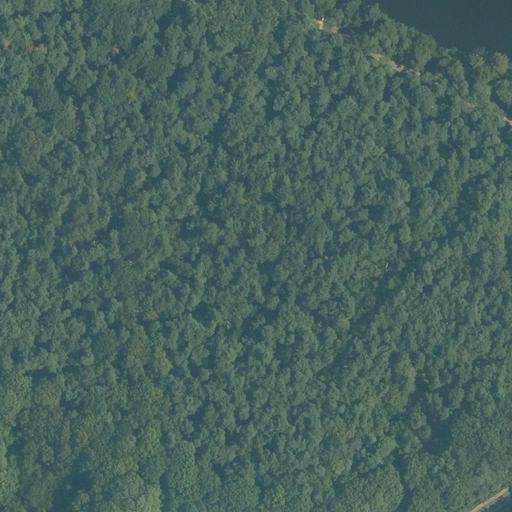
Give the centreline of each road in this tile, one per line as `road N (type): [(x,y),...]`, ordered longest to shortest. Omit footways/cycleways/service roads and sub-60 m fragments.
road 1 (unclassified): [(86,33),(174,62),(355,46),(511,124)]
road 2 (unclassified): [(156,465),(161,446),(86,33)]
road 3 (unclassified): [(156,465),(0,400)]
road 4 (unclassified): [(156,465),(270,511)]
